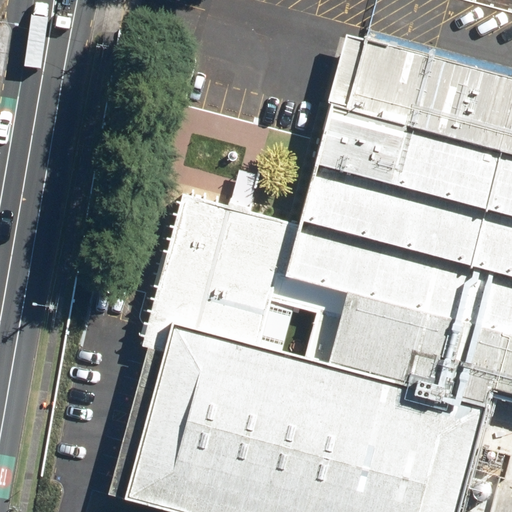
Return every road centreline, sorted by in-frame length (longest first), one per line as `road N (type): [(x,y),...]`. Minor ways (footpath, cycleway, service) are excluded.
road 1 (primary): [(43,64),(0,316)]
road 2 (unknown): [(68,511),(118,321)]
